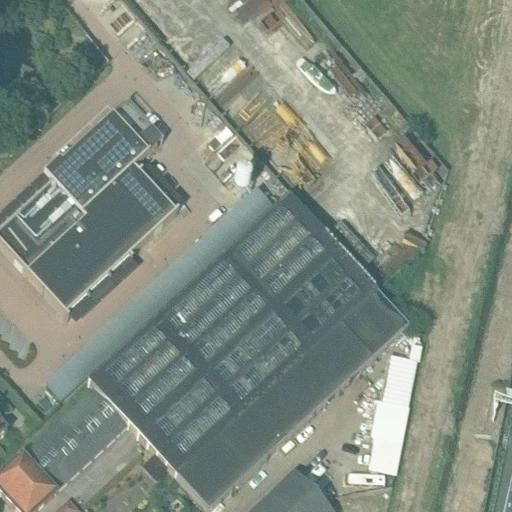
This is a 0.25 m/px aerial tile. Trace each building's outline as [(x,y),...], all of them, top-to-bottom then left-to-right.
[(87,41),(73,53),(83,65),(73,75),(82,86),(107,65),(87,41)] [(0,251),(67,324),(68,323),(65,320),(85,301),(88,304),(89,303),(86,300),(106,282),(109,285),(110,283),(108,281),(128,262),(130,265),(131,264),(129,261),(178,216),(176,215),(174,218),(162,205),(165,203),(164,201),(161,204),(150,192),(153,190),(152,188),(149,191),(138,179),(141,176),(140,175),(137,177),(132,173),(162,145),(126,106),(60,167),(58,164),(42,179),(49,186),(48,186),(51,189),(38,201),(35,198),(34,200),(36,203),(23,215),(20,212),(19,213),(22,216),(8,228),(6,225),(4,227),(7,230),(0,236),(0,251)] [(176,482),(376,298),(289,202),(102,374),(87,387),(93,393),(0,478),(0,498),(12,511),(37,511),(127,429),(176,482)] [(213,511),(408,334),(376,298),(176,482),(203,511),(213,511)] [(386,361),(377,407),(405,413),(414,366),(386,361)] [(0,440),(6,435),(0,428),(0,423),(11,413),(0,401),(0,440)] [(326,511),(294,477),(255,511),(326,511)]
